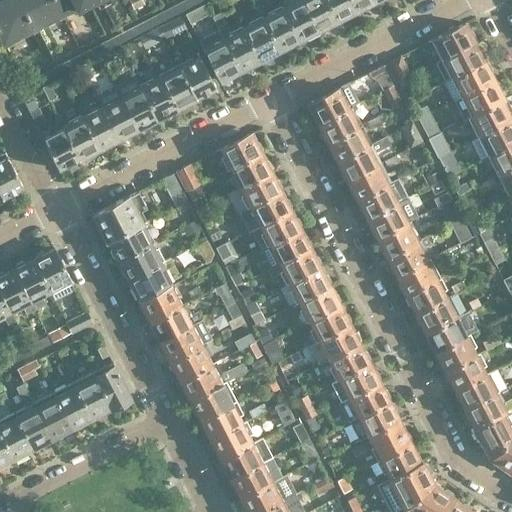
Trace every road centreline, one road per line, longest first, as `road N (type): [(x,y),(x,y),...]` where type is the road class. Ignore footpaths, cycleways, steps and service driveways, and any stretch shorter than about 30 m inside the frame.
road 1 (residential): [(511,498),(456,462),(269,100)]
road 2 (residential): [(165,424),(56,209)]
road 3 (residential): [(56,209),(269,100)]
road 4 (residential): [(269,100),(466,0)]
road 5 (residential): [(165,424),(15,500),(13,511)]
road 6 (residential): [(56,209),(0,99)]
